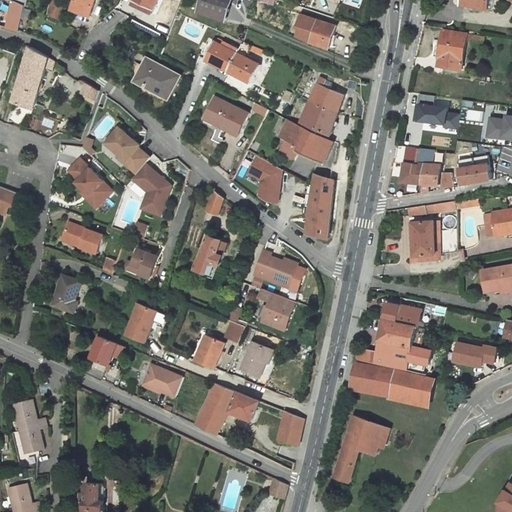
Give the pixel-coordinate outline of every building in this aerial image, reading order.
[(23,18),(27,0),(13,0),(9,14),(23,18)] [(55,0),(51,0),(49,14),(61,21),(68,7),(55,0)] [(92,15),(97,0),(76,0),(73,9),(83,13),(83,11),(92,15)] [(226,8),(228,0),(203,0),(199,11),(226,21),(230,9),(226,8)] [(462,3),(488,9),(490,0),(457,0),(459,1),(460,3),(462,3)] [(289,9),(298,13),(299,8),(291,5),(289,9)] [(19,31),(23,18),(9,14),(5,28),(19,31)] [(319,20),(302,15),(298,28),(301,28),(299,37),(312,42),(319,20)] [(330,47),(337,25),(319,20),(312,42),(330,47)] [(441,56),(440,65),(463,69),(468,39),(484,42),(485,37),(445,30),(444,40),(434,39),(434,44),(436,44),(434,55),(441,56)] [(206,59),(217,64),(218,62),(231,69),(241,49),(231,45),(230,47),(215,40),(206,59)] [(14,101),(34,108),(47,67),(53,69),(56,61),(31,47),(14,101)] [(253,83),(262,64),(247,57),(249,54),(241,49),(231,69),(243,75),(242,78),(253,83)] [(170,98),(182,75),(149,57),(137,79),(147,84),(146,85),(170,98)] [(338,111),(344,94),(319,82),(311,99),(338,111)] [(101,91),(88,83),(82,92),(97,100),(101,91)] [(95,105),(97,100),(82,92),(80,96),(95,105)] [(289,108),(293,109),(300,94),(296,92),(289,108)] [(223,127),(239,135),(250,112),(216,96),(207,115),(225,123),(223,127)] [(302,122),(330,135),(338,111),(311,99),(302,122)] [(267,107),(258,102),(255,109),(264,113),(267,107)] [(448,107),(417,103),(415,121),(442,125),(442,128),(457,129),(460,112),(448,111),(448,107)] [(502,119),(488,117),(485,138),(511,142),(511,115),(503,114),(502,119)] [(205,119),(223,127),(225,123),(207,115),(205,119)] [(335,141),(289,119),(282,135),(289,139),(301,146),(298,150),(325,163),(335,141)] [(147,163),(152,157),(140,147),(142,144),(121,127),(107,142),(121,154),(128,160),(126,163),(138,173),(147,163)] [(96,139),(88,137),(86,144),(93,152),(97,149),(94,145),(96,139)] [(301,146),(289,139),(283,149),(295,156),(298,150),(301,146)] [(439,164),(440,159),(434,158),(435,150),(434,150),(435,146),(429,145),(428,149),(421,148),(419,162),(426,163),(439,164)] [(121,154),(118,157),(126,163),(128,160),(121,154)] [(104,179),(83,155),(70,167),(79,177),(77,179),(84,187),(89,192),(86,195),(96,206),(110,193),(101,183),(104,179)] [(257,156),(250,172),(264,178),(258,194),(276,202),(290,169),(257,156)] [(403,187),(393,189),(395,195),(395,198),(424,193),(423,183),(426,163),(419,162),(406,161),(403,187)] [(143,208),(162,215),(173,185),(147,163),(138,173),(134,178),(149,191),(143,208)] [(423,183),(441,184),(443,165),(439,164),(426,163),(423,183)] [(493,179),(490,163),(461,168),(464,183),(493,179)] [(456,185),(453,172),(445,172),(442,187),(456,185)] [(336,180),(317,174),(315,186),(311,222),(309,233),(313,234),(330,238),(336,180)] [(114,190),(104,179),(101,183),(110,193),(114,190)] [(0,210),(6,213),(8,208),(10,206),(13,205),(14,205),(16,206),(21,193),(0,185),(0,210)] [(311,222),(315,186),(310,186),(305,221),(311,222)] [(89,192),(84,187),(81,189),(86,195),(89,192)] [(215,190),(208,210),(220,214),(225,198),(215,190)] [(459,208),(474,206),(480,205),(479,198),(463,201),(462,199),(459,200),(459,208)] [(410,207),(411,215),(428,213),(428,215),(436,214),(436,211),(459,208),(459,200),(410,207)] [(495,235),(511,232),(511,230),(511,228),(511,208),(491,212),(495,235)] [(482,213),(486,236),(495,235),(491,212),(482,213)] [(414,221),(418,263),(439,261),(438,253),(460,251),(460,228),(437,230),(436,220),(414,221)] [(82,244),(81,247),(99,253),(105,235),(69,222),(64,238),(82,244)] [(196,270),(215,277),(219,265),(221,265),(229,242),(211,235),(203,257),(200,256),(196,270)] [(64,238),(63,240),(81,247),(82,244),(64,238)] [(155,252),(142,247),(136,262),(146,265),(144,271),(153,274),(158,260),(155,252)] [(258,273),(292,286),(300,264),(287,259),(274,254),(275,252),(267,250),(258,273)] [(118,262),(109,258),(105,271),(114,274),(118,262)] [(511,264),(483,270),(487,290),(503,288),(511,285),(511,264)] [(83,281),(64,274),(54,304),(76,312),(80,301),(77,299),(83,281)] [(117,284),(130,289),(133,282),(120,277),(117,284)] [(272,301),(265,320),(288,328),(299,301),(265,288),(262,297),(272,301)] [(138,303),(126,333),(145,341),(158,311),(138,303)] [(423,309),(389,303),(386,319),(419,326),(423,309)] [(236,305),(231,319),(234,320),(240,323),(241,320),(245,308),(236,305)] [(431,364),(434,350),(438,330),(419,326),(386,319),(379,354),(431,364)] [(245,330),(247,326),(240,323),(234,320),(232,325),(245,330)] [(245,330),(232,325),(228,335),(242,340),(245,330)] [(209,332),(198,358),(218,366),(229,340),(209,332)] [(108,369),(119,343),(101,336),(89,365),(87,372),(103,379),(107,369),(108,369)] [(501,362),(503,344),(460,340),(458,362),(488,365),(489,361),(501,362)] [(254,346),(243,373),(262,380),(273,353),(254,346)] [(374,350),(367,348),(365,353),(359,352),(357,359),(372,362),(374,350)] [(377,362),(429,373),(431,364),(379,354),(377,362)] [(352,384),(366,386),(370,365),(357,362),(352,384)] [(154,364),(146,383),(179,397),(186,376),(154,364)] [(382,366),(370,365),(366,386),(377,389),(382,366)] [(392,391),(397,369),(382,366),(377,389),(392,391)] [(437,378),(397,369),(392,391),(432,399),(437,378)] [(238,391),(217,383),(198,424),(217,433),(231,410),(238,391)] [(253,420),(261,401),(238,391),(231,410),(253,420)] [(38,418),(33,398),(14,403),(20,428),(47,421),(46,416),(38,418)] [(288,411),(281,439),(301,444),(307,418),(288,411)] [(392,428),(355,415),(336,476),(339,478),(337,483),(344,486),(346,480),(351,481),(361,449),(378,455),(384,434),(389,436),(392,428)] [(48,426),(47,421),(20,428),(26,453),(45,448),(41,428),(48,426)] [(290,485),(276,478),(271,493),(286,498),(290,485)] [(15,511),(42,505),(41,500),(33,502),(28,482),(8,487),(15,511)] [(102,500),(102,483),(88,482),(88,488),(84,487),(83,500),(86,500),(85,509),(82,509),(82,511),(104,511),(105,500),(102,500)] [(511,511),(511,484),(503,485),(503,511),(511,511)]
